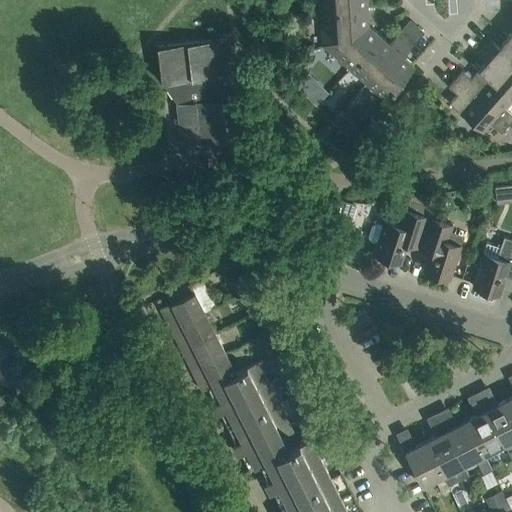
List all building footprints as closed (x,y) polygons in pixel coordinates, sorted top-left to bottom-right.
[(366,0),(320,0),(321,8),(367,6),(366,0)] [(368,22),(367,6),(321,8),(323,43),(323,44),(368,22)] [(350,67),(380,33),(368,22),(323,44),(350,67)] [(366,81),(404,39),(397,33),(389,41),(380,33),(350,67),(366,81)] [(511,40),(507,36),(499,45),(491,38),(485,45),(511,69),(511,40)] [(233,97),(226,37),(158,45),(162,83),(177,103),(182,143),(226,137),(221,98),(233,97)] [(383,97),(414,62),(404,54),(411,45),(404,39),(366,81),(383,97)] [(511,91),(511,69),(485,45),(479,52),(487,59),(478,69),(509,95),(509,94),(511,91)] [(509,95),(478,69),(471,77),(463,69),(456,77),(508,123),(511,118),(511,112),(504,106),(511,97),(509,94),(509,95)] [(508,123),(456,77),(449,85),(457,93),(449,101),(482,130),(490,122),(501,131),(508,123)] [(341,199),(339,210),(353,214),(356,203),(341,199)] [(418,246),(420,238),(428,216),(404,208),(399,224),(385,220),(384,223),(377,221),(372,224),(368,235),(371,241),(377,243),(374,253),(400,262),(407,243),(418,246)] [(460,245),(446,240),(452,224),(428,216),(420,238),(418,246),(429,250),(423,269),(449,278),(460,245)] [(335,225),(332,238),(344,242),(348,229),(335,225)] [(511,238),(503,236),(500,247),(486,242),(472,285),(499,293),(508,267),(511,267),(511,238)] [(368,251),(338,241),(334,254),(363,264),(368,251)] [(231,277),(229,286),(238,289),(241,280),(231,277)] [(205,311),(194,290),(191,282),(170,292),(174,300),(160,307),(170,328),(205,311)] [(264,307),(257,293),(249,298),(256,311),(264,307)] [(181,349),(215,331),(205,311),(170,328),(181,349)] [(191,369),(226,352),(215,331),(181,349),(191,369)] [(236,372),(236,371),(226,352),(191,369),(202,390),(213,385),(212,384),(236,372)] [(295,434),(268,382),(258,360),(236,371),(236,372),(212,384),(213,385),(220,400),(213,404),(217,413),(225,409),(241,440),(233,444),(238,454),(245,450),(249,457),(295,434)] [(511,407),(507,398),(497,403),(492,406),(494,409),(488,412),(504,443),(511,458),(511,457),(511,407)] [(504,443),(488,412),(483,415),(481,411),(466,419),(483,453),(504,443)] [(483,453),(466,419),(451,426),(453,430),(448,433),(463,463),(483,453)] [(463,463),(448,433),(442,436),(440,432),(426,439),(443,473),(463,463)] [(348,511),(321,457),(310,436),(299,442),(295,434),(249,457),(254,467),(265,461),(272,475),(265,479),(270,488),(277,485),(290,511),(348,511)] [(443,473),(426,439),(410,447),(412,450),(406,454),(421,484),(443,473)] [(493,454),(485,458),(491,469),(499,465),(493,454)] [(491,469),(485,458),(477,462),(482,473),(491,469)] [(452,474),(444,478),(450,489),(458,485),(452,474)] [(450,489),(444,478),(436,482),(442,493),(450,489)]
